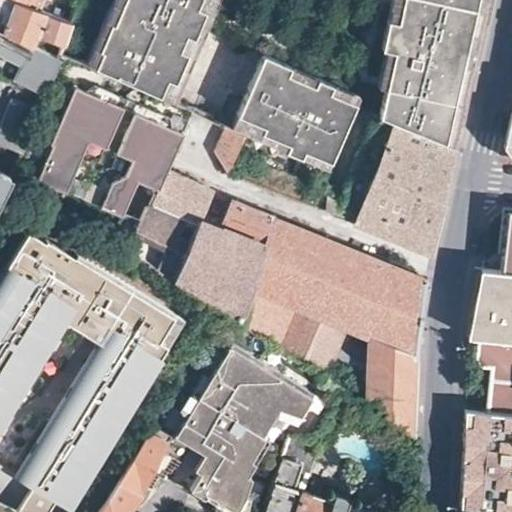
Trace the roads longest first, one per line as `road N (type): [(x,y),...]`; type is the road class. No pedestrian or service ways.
road 1 (residential): [(472,181),(441,354),(434,511)]
road 2 (residential): [(511,3),(472,181)]
